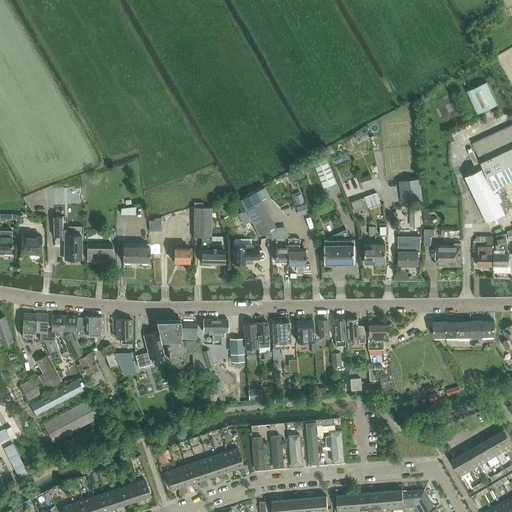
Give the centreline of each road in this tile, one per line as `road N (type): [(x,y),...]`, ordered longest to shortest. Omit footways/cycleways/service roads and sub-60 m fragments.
road 1 (residential): [(511,303),(165,308),(0,293)]
road 2 (residential): [(463,511),(434,467),(265,481),(180,507)]
